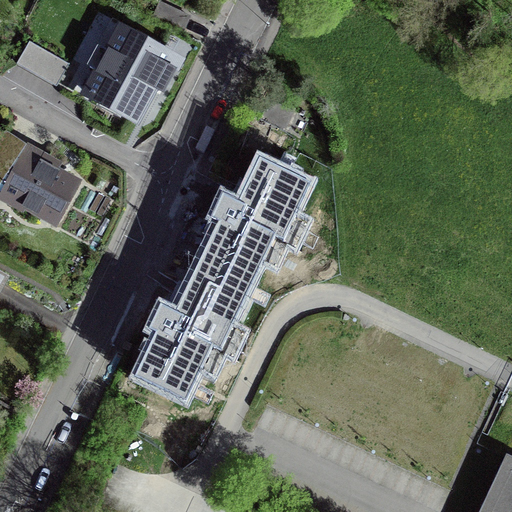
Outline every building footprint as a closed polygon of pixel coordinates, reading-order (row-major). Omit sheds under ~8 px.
[(160,2),(152,18),(181,32),(189,16),(160,2)] [(179,61),(121,31),(110,52),(101,47),(90,68),(99,73),(87,94),(136,120),(154,87),(163,92),(179,61)] [(29,42),(17,64),(56,86),(69,64),(29,42)] [(270,99),(260,119),(285,131),(294,111),(270,99)] [(56,223),(78,184),(45,165),(48,160),(28,149),(27,150),(23,148),(23,147),(6,135),(0,144),(0,192),(4,195),(6,193),(25,203),(24,206),(56,223)] [(198,267),(249,292),(274,240),(281,243),(310,184),(289,174),(260,160),(241,199),(239,204),(230,200),(219,221),(221,222),(198,267)] [(218,353),(249,292),(198,267),(177,309),(176,313),(167,309),(156,331),(158,332),(136,376),(185,400),(210,349),(218,353)] [(511,511),(511,457),(507,455),(479,511),(511,511)]
